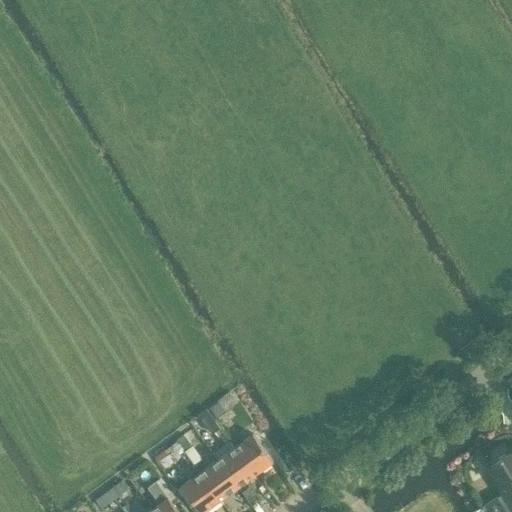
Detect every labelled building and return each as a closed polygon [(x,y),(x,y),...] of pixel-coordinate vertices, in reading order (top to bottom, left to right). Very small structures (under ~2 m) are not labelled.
[(224,412),(217,402),(209,408),(216,418),(224,412)] [(220,428),(206,408),(198,414),(212,434),(220,428)] [(184,434),(176,440),(183,450),(191,444),(184,434)] [(252,434),(234,447),(254,474),(271,461),(252,434)] [(176,442),(154,458),(162,469),(185,453),(176,442)] [(234,447),(216,460),(236,487),(254,474),(234,447)] [(511,452),(487,469),(502,494),(474,511),(510,511),(511,511),(511,452)] [(216,460),(199,473),(219,500),(236,487),(216,460)] [(200,511),(202,511),(219,500),(199,473),(181,486),(200,511)] [(120,482),(108,490),(113,497),(125,489),(120,482)] [(159,503),(151,509),(153,511),(178,511),(167,497),(166,497),(155,482),(148,487),(159,503)] [(100,507),(113,497),(108,490),(95,500),(100,507)]
